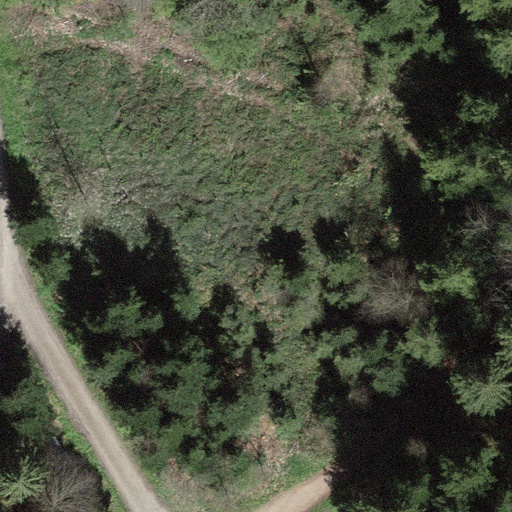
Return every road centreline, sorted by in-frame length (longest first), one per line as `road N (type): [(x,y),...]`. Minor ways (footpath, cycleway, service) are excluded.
road 1 (track): [(280,511),(311,492),(511,300)]
road 2 (track): [(145,511),(0,264)]
